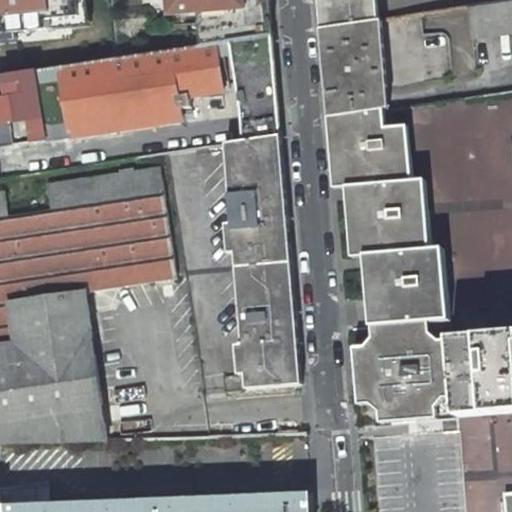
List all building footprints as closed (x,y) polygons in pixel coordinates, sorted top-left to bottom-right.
[(0,0),(0,78),(119,61),(113,0),(64,0),(17,4),(16,0),(0,0)] [(170,0),(172,16),(199,14),(201,48),(274,37),(270,0),(252,0),(245,1),(245,0),(170,0)] [(319,0),(322,31),(380,22),(377,0),(319,0)] [(511,33),(511,1),(468,8),(472,39),(511,33)] [(380,22),(322,31),(330,119),(384,110),(389,110),(382,22),(380,22)] [(0,78),(0,136),(17,134),(15,121),(22,120),(31,113),(44,111),(49,143),(183,122),(183,121),(181,110),(192,108),(191,97),(224,92),(223,82),(219,58),(234,56),(237,79),(242,111),(244,142),(282,138),(274,37),(201,48),(119,61),(0,78)] [(181,110),(183,121),(242,111),(237,79),(223,82),(224,92),(191,97),(192,108),(181,110)] [(511,335),(442,342),(432,334),(431,322),(450,321),(444,251),(431,252),(425,182),(412,183),(408,128),(386,130),(384,110),(330,119),(336,190),(348,189),(354,259),(367,258),(373,339),(366,348),(355,349),(360,407),(371,406),(380,413),(381,425),(440,420),(439,408),(446,399),(458,398),(460,417),(511,413),(511,335)] [(17,134),(19,147),(49,143),(44,111),(31,113),(22,120),(15,121),(17,134)] [(244,142),(227,144),(248,390),(303,386),(282,138),(244,142)] [(0,445),(108,442),(85,293),(177,280),(161,169),(48,186),(52,211),(9,218),(6,193),(0,194),(0,445)] [(312,511),(312,495),(0,507),(0,511),(312,511)]
